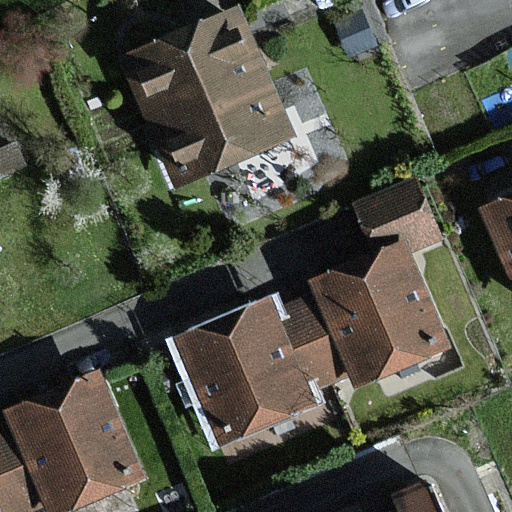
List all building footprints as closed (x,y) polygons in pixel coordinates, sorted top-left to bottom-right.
[(294,135),(239,9),(126,58),(181,184),(294,135)] [(511,196),(487,207),(511,265),(511,196)] [(404,242),(314,280),(320,294),(353,372),(358,384),(448,346),(404,242)] [(310,390),(353,372),(320,294),(277,312),(310,390)] [(315,402),(310,390),(277,312),(272,299),(183,336),(226,439),(315,402)] [(99,372),(8,410),(14,424),(47,503),(50,511),(60,511),(143,477),(99,372)] [(0,511),(24,511),(47,503),(14,424),(0,429),(0,511)] [(435,511),(427,492),(380,511),(435,511)]
